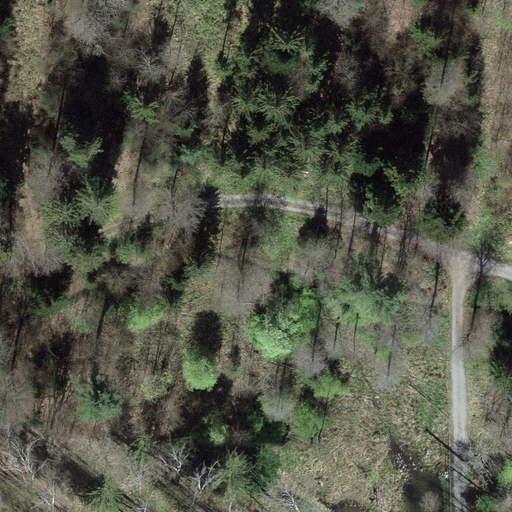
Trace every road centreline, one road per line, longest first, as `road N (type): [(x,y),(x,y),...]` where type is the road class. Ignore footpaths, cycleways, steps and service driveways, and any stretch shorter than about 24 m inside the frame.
road 1 (track): [(0,275),(155,213),(230,200),(287,202),(511,277)]
road 2 (track): [(458,258),(461,511)]
